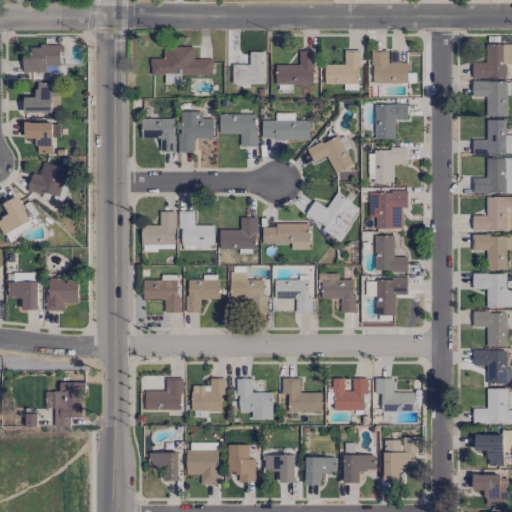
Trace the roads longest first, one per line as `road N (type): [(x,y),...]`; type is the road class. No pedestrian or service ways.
road 1 (residential): [(110,0),(112,511)]
road 2 (tertiary): [(0,16),(511,15)]
road 3 (residential): [(441,16),(438,511)]
road 4 (residential): [(0,342),(55,349),(440,346)]
road 5 (residential): [(110,183),(281,186)]
